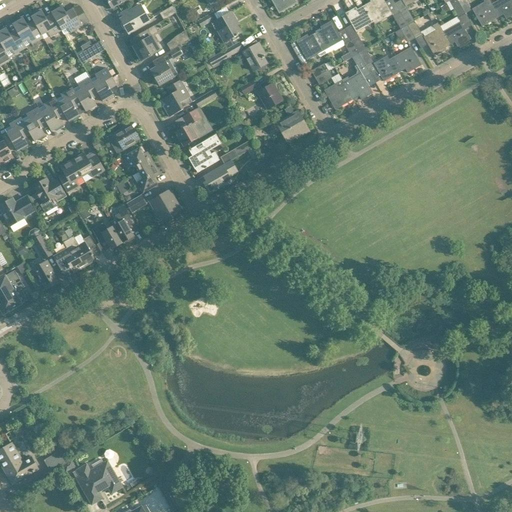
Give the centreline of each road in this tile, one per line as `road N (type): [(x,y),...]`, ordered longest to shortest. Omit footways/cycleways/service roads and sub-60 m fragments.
road 1 (residential): [(332,138),(511,40)]
road 2 (residential): [(33,311),(201,216)]
road 3 (residential): [(0,186),(40,151),(133,107)]
road 4 (residential): [(201,216),(332,138)]
road 5 (residential): [(201,216),(146,116),(133,107)]
road 6 (residential): [(332,138),(270,31)]
